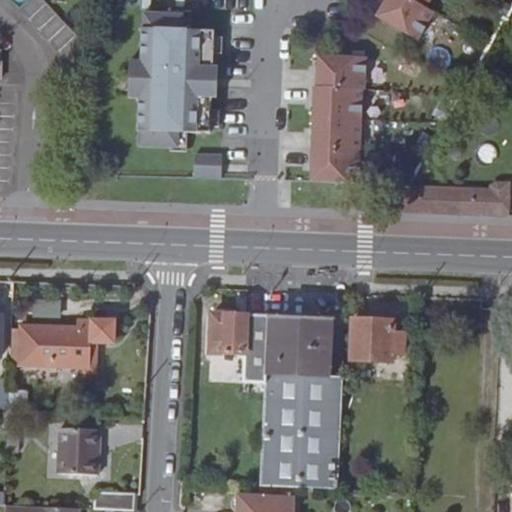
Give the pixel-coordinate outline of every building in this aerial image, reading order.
[(417,42),(434,14),(426,10),(431,0),(385,0),(376,17),(417,42)] [(186,32),(194,32),(195,13),(179,12),(179,16),(186,16),(186,32)] [(179,16),(147,15),(146,30),(145,30),(144,63),(133,63),(131,99),(143,99),(141,132),(142,132),(141,148),(173,149),(181,150),(181,133),(190,134),(213,135),(213,129),(214,112),(215,99),(216,67),(216,56),(217,39),(217,33),(194,32),(186,32),(186,16),(179,16)] [(225,40),(217,39),(216,56),(225,56),(225,40)] [(488,84),(505,57),(489,47),(472,75),(488,84)] [(365,93),(367,62),(318,60),(316,91),(314,91),(310,186),(359,187),(362,93),(365,93)] [(214,112),(213,129),(222,130),(223,112),(214,112)] [(189,154),(190,134),(181,133),(181,150),(173,149),(173,153),(189,154)] [(197,180),(224,181),(225,158),(198,157),(197,180)] [(490,184),(489,191),(407,186),(392,212),(510,217),(511,186),(490,184)] [(268,318),(247,317),(212,314),(209,353),(244,355),(242,383),(266,384),(267,368),(268,318)] [(332,350),(333,321),(268,317),(268,318),(267,368),(266,377),(330,378),(332,350)] [(91,321),(91,330),(22,327),(22,330),(12,329),(11,351),(21,352),(20,364),(79,367),(78,374),(94,374),(95,343),(112,344),(113,322),(91,321)] [(391,363),(393,324),(355,321),(353,361),(391,363)] [(11,364),(20,364),(21,352),(11,351),(11,364)] [(10,393),(9,415),(26,415),(27,393),(10,393)] [(101,429),(61,429),(61,474),(101,474),(101,429)] [(21,431),(8,431),(8,454),(20,454),(21,431)] [(135,492),(94,490),(94,509),(135,510),(135,492)] [(293,511),(294,502),(242,499),(241,511),(293,511)]
